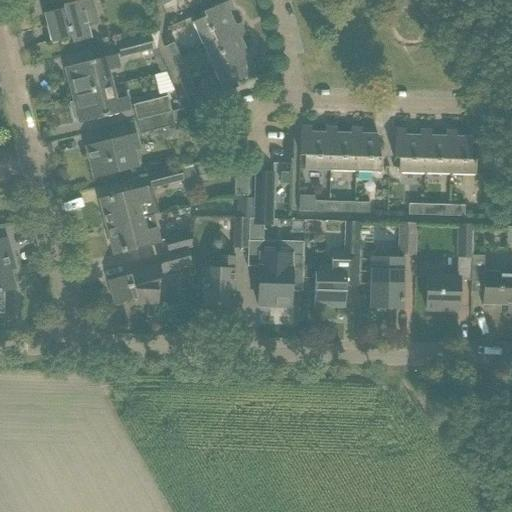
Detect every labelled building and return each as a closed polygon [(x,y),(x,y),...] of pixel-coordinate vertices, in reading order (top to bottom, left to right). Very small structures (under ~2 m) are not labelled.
[(83,0),(61,6),(62,9),(43,14),(50,44),(70,39),(71,44),(91,39),(88,27),(99,24),(97,17),(92,0),(83,0)] [(192,24),(200,42),(235,26),(229,13),(231,12),(227,2),(203,13),(205,18),(192,24)] [(200,42),(211,66),(245,50),(245,49),(239,36),(241,35),(237,25),(235,26),(200,42)] [(116,44),(120,59),(155,50),(149,35),(116,44)] [(164,47),(168,56),(178,52),(174,43),(164,47)] [(245,50),(211,66),(223,94),(237,88),(235,83),(256,73),(250,59),(252,58),(247,48),(245,49),(245,50)] [(168,56),(179,80),(189,75),(188,73),(178,52),(168,56)] [(65,68),(72,96),(111,86),(108,71),(119,68),(116,55),(65,68)] [(196,69),(188,73),(189,75),(189,77),(198,73),(196,69)] [(189,75),(179,80),(187,98),(197,94),(189,77),(189,75)] [(111,86),(72,96),(73,103),(70,104),(73,118),(77,117),(79,124),(98,119),(130,111),(127,97),(115,100),(111,86)] [(132,106),(136,121),(171,112),(167,97),(132,106)] [(171,112),(136,121),(139,134),(174,125),(171,112)] [(303,171),(324,171),(325,133),(310,132),(310,130),(299,130),(299,156),(304,157),(303,171)] [(324,171),(350,172),(351,134),(350,134),(336,133),(336,131),(325,130),(325,133),(324,171)] [(351,134),(350,172),(371,173),(371,179),(380,179),(381,158),(376,158),(377,135),(361,134),(361,131),(350,131),(350,134),(351,134)] [(398,173),(418,174),(419,136),(404,135),(405,133),(394,132),(393,159),(398,159),(398,173)] [(418,174),(444,175),(445,136),(444,136),(430,136),(430,133),(419,133),(419,136),(418,174)] [(85,147),(93,179),(139,167),(134,150),(140,148),(136,134),(85,147)] [(445,136),(444,175),(475,176),(475,161),(470,160),(471,137),(455,137),(455,134),(444,134),(444,136),(445,136)] [(148,175),(151,189),(182,181),(179,167),(148,175)] [(248,219),(247,242),(262,242),(263,226),(271,226),(273,173),(254,172),(253,219),(248,219)] [(280,173),(280,185),(289,185),(289,173),(280,173)] [(99,201),(106,228),(140,219),(137,205),(149,202),(145,189),(99,201)] [(313,213),(323,213),(323,201),(313,201),(313,213)] [(323,213),(348,213),(349,202),(323,201),(323,213)] [(349,202),(348,213),(369,214),(369,202),(349,202)] [(407,215),(417,215),(418,204),(408,204),(407,215)] [(417,215),(443,216),(443,205),(418,204),(417,215)] [(443,205),(443,216),(464,217),(464,205),(443,205)] [(140,219),(106,228),(113,255),(159,243),(152,216),(140,219)] [(233,248),(247,249),(247,242),(248,219),(234,218),(233,248)] [(313,308),(344,309),(345,286),(358,287),(359,267),(359,252),(360,222),(344,222),(343,260),(331,259),(330,275),(314,274),(314,288),(313,308)] [(396,253),(414,254),(415,224),(397,224),(396,253)] [(426,291),(425,311),(457,312),(458,281),(470,282),(471,262),(471,257),(471,226),(458,226),(457,257),(456,257),(455,278),(441,278),(441,271),(426,270),(426,291)] [(164,239),(168,252),(168,253),(185,248),(186,249),(191,247),(191,232),(164,239)] [(0,314),(4,314),(4,313),(3,312),(3,292),(14,288),(9,271),(14,270),(11,259),(5,239),(0,240),(0,314)] [(168,253),(168,252),(158,255),(163,273),(190,266),(186,249),(185,248),(168,253)] [(258,267),(257,306),(290,307),(290,292),(301,292),(303,256),(291,256),(291,255),(259,254),(259,267),(258,267)] [(201,305),(232,305),(233,285),(233,256),(218,256),(218,268),(202,268),(202,284),(201,305)] [(371,257),(370,289),(369,309),(401,310),(403,258),(371,257)] [(136,274),(107,281),(113,305),(130,301),(131,304),(158,305),(158,281),(161,280),(157,266),(135,272),(136,274)] [(481,306),(508,307),(508,298),(511,298),(511,269),(511,270),(511,273),(482,272),(482,286),(481,306)]
